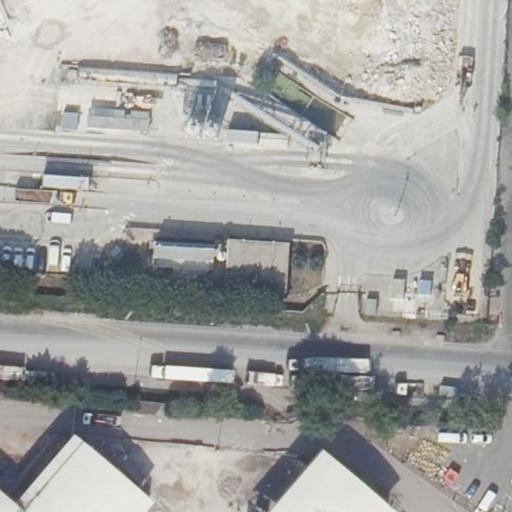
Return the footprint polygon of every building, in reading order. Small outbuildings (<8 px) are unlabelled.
[(68,175),(38,173),(37,184),(67,187),(68,175)] [(224,238),(224,245),(221,285),(221,286),(281,290),(284,242),(224,238)] [(221,285),(224,245),(209,244),(207,284),(221,285)] [(426,285),(433,288),(438,276),(430,273),(426,285)] [(127,411),(158,413),(159,401),(128,398),(127,411)] [(4,497),(0,493),(0,511),(134,511),(145,501),(62,430),(4,497)] [(385,511),(313,450),(260,511),(385,511)]
